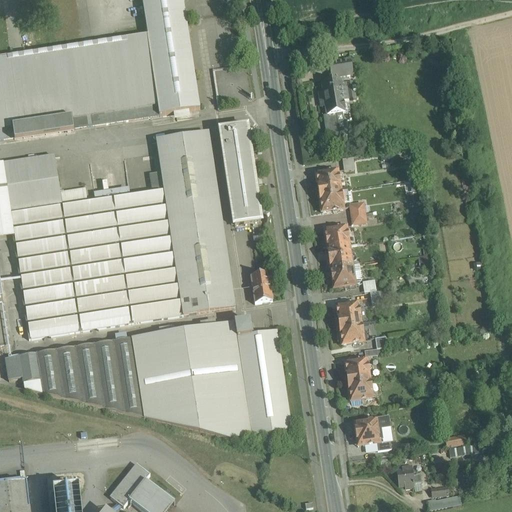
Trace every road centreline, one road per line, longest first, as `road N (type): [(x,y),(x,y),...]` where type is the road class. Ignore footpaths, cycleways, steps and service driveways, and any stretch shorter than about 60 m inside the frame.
road 1 (tertiary): [(336,511),(267,61)]
road 2 (residential): [(267,61),(511,13)]
